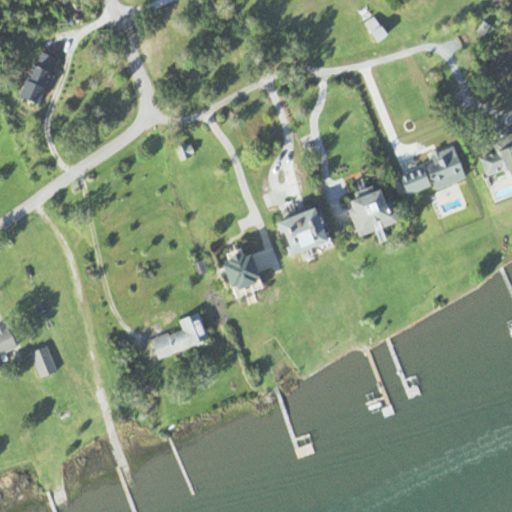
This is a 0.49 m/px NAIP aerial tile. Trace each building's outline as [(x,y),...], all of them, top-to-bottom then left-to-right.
[(51,58),(33,52),(28,67),(22,65),(11,98),(36,106),(51,58)] [(505,176),(511,173),(511,139),(470,153),(477,174),(502,166),(505,176)] [(429,190),(460,176),(445,140),(425,149),(430,161),(419,166),(429,190)] [(176,158),(188,153),(184,142),(171,147),(176,158)] [(338,198),(348,235),(392,223),(382,186),(338,198)] [(321,239),(311,204),(267,218),(278,252),(321,239)] [(207,259),(219,291),(249,280),(237,247),(207,259)] [(150,359),(203,339),(193,311),(173,319),(176,328),(144,340),(150,359)] [(0,326),(0,351),(10,348),(1,326),(0,326)] [(25,352),(36,377),(52,370),(42,345),(25,352)]
